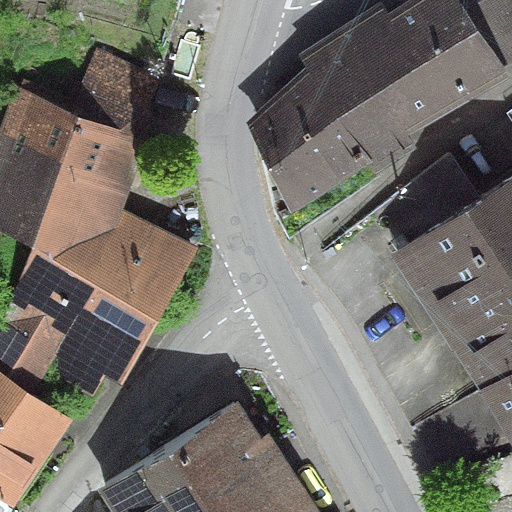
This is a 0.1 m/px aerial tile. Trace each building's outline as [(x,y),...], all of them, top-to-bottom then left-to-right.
[(307,76),(361,156),(369,168),(404,139),(447,107),(445,102),(499,70),(497,65),(511,55),(511,19),(499,0),(484,0),(463,14),(454,0),(421,0),(386,23),(307,76)] [(0,229),(32,243),(90,268),(105,225),(89,220),(105,179),(118,184),(133,141),(153,84),(91,56),(69,113),(16,91),(0,134),(0,229)] [(293,201),(361,156),(307,76),(258,120),(264,128),(259,132),(293,201)] [(511,176),(468,205),(440,163),(446,158),(444,156),(387,200),(413,241),(394,253),(485,390),(511,376),(511,176)] [(108,218),(105,225),(90,268),(32,243),(8,323),(1,320),(0,321),(0,378),(24,394),(44,363),(86,391),(102,364),(120,376),(189,254),(108,218)] [(511,376),(485,390),(511,434),(511,376)] [(24,394),(0,378),(0,493),(7,499),(61,418),(24,394)] [(101,486),(117,511),(296,511),(230,406),(101,486)]
